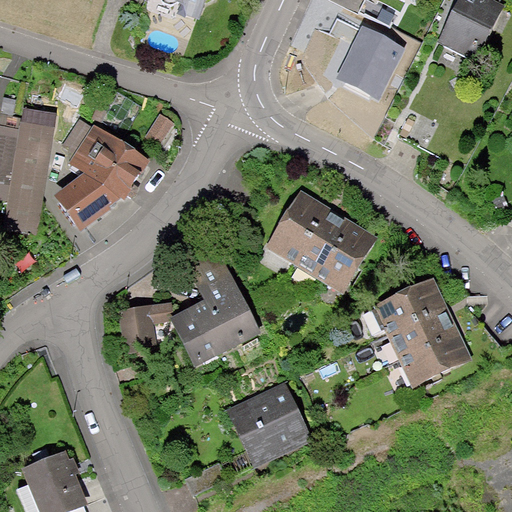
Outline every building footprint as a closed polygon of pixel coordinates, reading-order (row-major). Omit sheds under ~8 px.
[(177,0),(181,1),(176,12),(197,20),(204,0),(177,0)] [(398,15),(368,0),(363,0),(358,12),(391,29),(398,15)] [(504,6),(493,0),(459,0),(438,41),(475,61),(504,6)] [(405,47),(362,25),(335,77),(379,99),(405,47)] [(161,121),(150,139),(164,148),(175,129),(161,121)] [(150,160),(93,124),(69,163),(84,171),(83,173),(121,198),(124,200),(150,160)] [(21,127),(5,231),(37,236),(53,132),(21,127)] [(16,132),(0,129),(0,182),(8,184),(16,132)] [(121,198),(83,173),(54,195),(81,230),(111,208),(108,205),(121,198)] [(267,248),(292,263),(326,207),(301,192),(267,248)] [(350,221),(326,207),(292,263),(316,278),(350,221)] [(350,221),(316,278),(344,294),(377,238),(350,221)] [(259,337),(225,271),(196,286),(207,308),(174,324),(196,369),(259,337)] [(375,303),(388,332),(446,305),(432,276),(375,303)] [(388,332),(401,358),(458,331),(446,305),(388,332)] [(169,308),(119,318),(127,357),(158,351),(153,327),(172,323),(169,308)] [(472,359),(458,331),(401,358),(414,386),(472,359)] [(42,351),(21,360),(33,387),(53,378),(42,351)] [(310,445),(283,387),(227,413),(254,471),(310,445)] [(78,511),(84,510),(64,460),(26,475),(40,511),(78,511)] [(225,484),(218,468),(188,480),(194,496),(225,484)]
